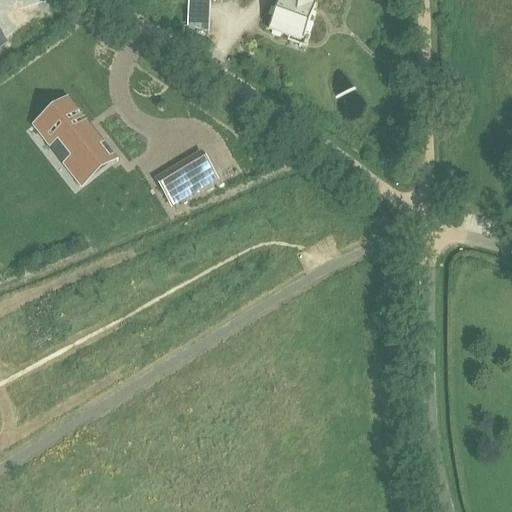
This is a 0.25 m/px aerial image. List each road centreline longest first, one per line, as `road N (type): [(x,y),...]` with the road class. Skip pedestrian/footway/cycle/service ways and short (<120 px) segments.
road 1 (unclassified): [(426,223),(107,0)]
road 2 (unclassified): [(448,511),(428,419),(426,223)]
